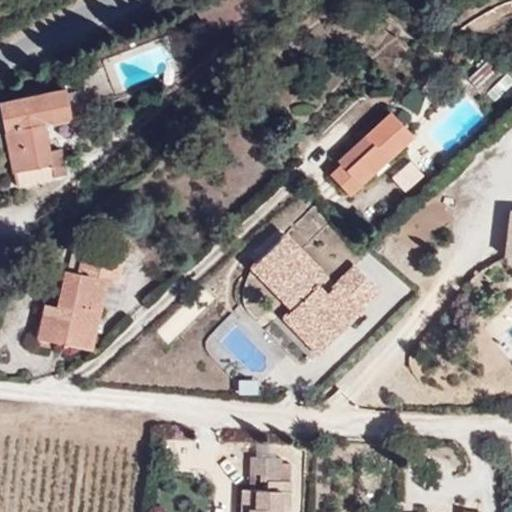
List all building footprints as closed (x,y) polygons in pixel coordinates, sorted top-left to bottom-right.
[(219,45),(244,23),(229,5),(202,24),(219,45)] [(492,87),(483,76),(466,92),(475,103),(492,87)] [(52,145),(79,139),(73,102),(48,106),(49,118),(6,123),(15,188),(57,180),(55,167),(52,145)] [(49,118),(48,106),(5,113),(6,123),(49,118)] [(347,209),(409,148),(382,123),(355,149),(361,157),(339,177),(336,174),(323,187),(347,209)] [(407,157),(389,174),(404,190),(422,174),(407,157)] [(73,186),(70,165),(55,167),(57,180),(59,196),(64,195),(73,186)] [(59,196),(57,180),(15,188),(17,204),(59,196)] [(74,193),(73,186),(64,195),(74,193)] [(511,211),(507,211),(502,256),(511,257),(511,211)] [(376,300),(353,276),(324,304),(315,295),(324,286),(283,243),(255,270),(296,313),(291,318),(287,321),(322,357),(360,320),(358,317),(376,300)] [(41,345),(97,356),(110,288),(123,291),(128,268),(85,259),(81,279),(68,276),(61,313),(48,310),(41,345)] [(296,313),(255,270),(250,275),(291,318),(296,313)] [(185,305),(156,326),(164,338),(194,317),(185,305)] [(322,357),(287,321),(282,326),(316,362),(322,357)] [(284,511),(287,483),(280,483),(281,473),(248,470),(247,491),(256,492),(255,500),(239,499),(237,511),(284,511)]
